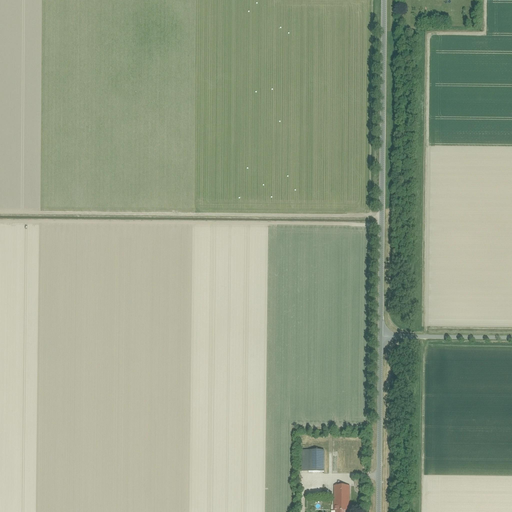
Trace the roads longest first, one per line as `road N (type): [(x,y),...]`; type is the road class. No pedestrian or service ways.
road 1 (unclassified): [(380,336),(383,0)]
road 2 (unclassified): [(378,511),(380,336)]
road 3 (unclassified): [(380,336),(511,337)]
